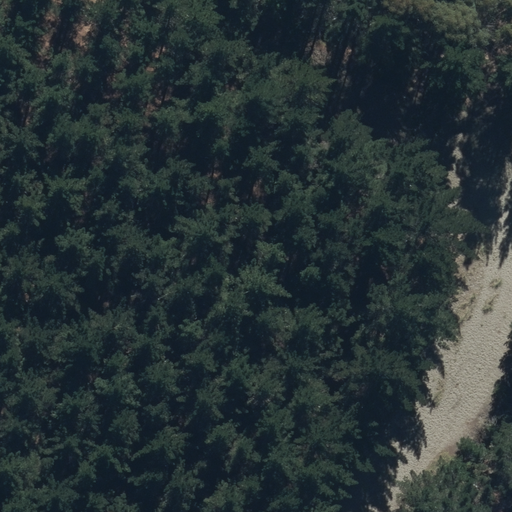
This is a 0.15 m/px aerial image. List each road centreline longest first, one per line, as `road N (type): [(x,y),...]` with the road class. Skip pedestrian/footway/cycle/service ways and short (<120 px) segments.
road 1 (track): [(506,182),(355,511)]
road 2 (track): [(229,0),(511,184)]
